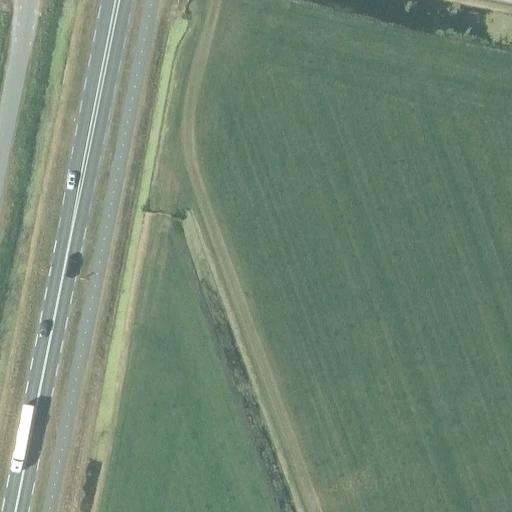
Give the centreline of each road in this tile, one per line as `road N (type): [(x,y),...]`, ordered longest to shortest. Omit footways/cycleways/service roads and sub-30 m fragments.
road 1 (secondary): [(15,511),(116,0)]
road 2 (unclassified): [(0,161),(28,0)]
